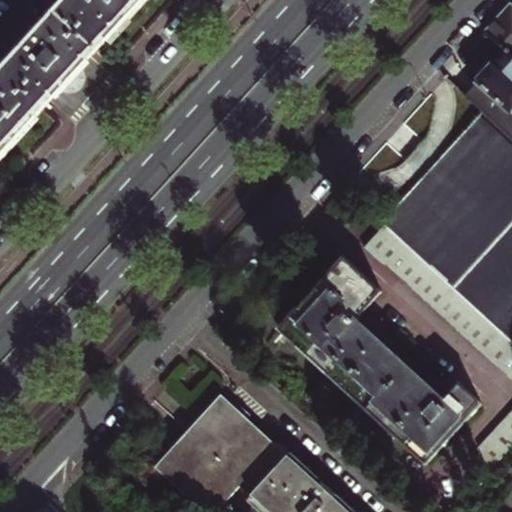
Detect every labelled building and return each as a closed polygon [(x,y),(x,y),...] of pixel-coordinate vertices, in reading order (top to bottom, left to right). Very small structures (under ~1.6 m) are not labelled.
[(68,0),(32,40),(0,75),(0,192),(31,159),(89,95),(146,33),(175,0),(68,0)] [(486,32),(511,55),(511,6),(486,32)] [(511,55),(486,32),(467,53),(487,72),(481,78),(466,96),(483,112),(511,138),(511,55)] [(511,138),(483,112),(432,167),(382,222),(385,225),(511,341),(511,138)] [(511,341),(385,225),(364,247),(511,380),(511,410),(480,447),(491,474),(511,449),(511,341)] [(443,440),(447,444),(482,405),(459,384),(444,400),(356,320),(381,292),(344,258),(336,265),(299,307),(303,311),(286,330),(305,348),(309,344),(323,357),(320,361),(357,395),(361,391),(375,404),(389,417),(386,421),(426,458),(443,440)] [(282,326),(286,330),(303,311),(299,307),(282,326)] [(323,357),(309,344),(305,348),(320,361),(323,357)] [(226,394),(250,416),(255,412),(243,402),(230,390),(226,394)] [(361,391),(357,395),(371,408),(375,404),(361,391)] [(226,394),(185,438),(157,467),(207,511),(220,511),(243,485),(254,496),(250,499),(264,511),(361,511),(328,481),(320,473),(296,451),(288,460),(276,450),(281,444),(250,416),(226,394)] [(389,417),(375,404),(371,408),(386,421),(389,417)] [(443,440),(426,458),(430,462),(447,444),(443,440)] [(320,473),(328,481),(333,475),(330,472),(326,468),(320,473)]
